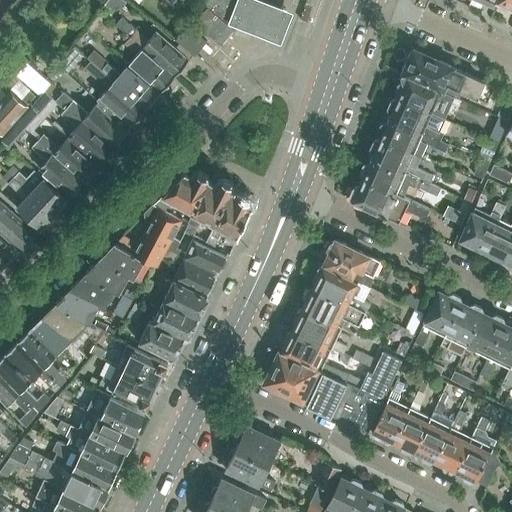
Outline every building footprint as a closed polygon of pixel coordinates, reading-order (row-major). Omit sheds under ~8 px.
[(216,40),(223,45),(224,44),(222,43),(233,29),(235,30),(236,29),(229,23),(227,22),(230,19),(234,14),(238,15),(243,0),(206,0),(191,20),(211,36),(216,40)] [(299,12),(267,0),(243,0),(238,15),(234,14),(230,19),(288,41),(299,12)] [(176,37),(195,54),(207,40),(189,23),(176,37)] [(123,30),(176,75),(189,60),(156,31),(149,40),(133,26),(131,29),(127,25),(123,30)] [(162,91),(176,75),(123,30),(119,34),(127,41),(125,43),(137,54),(129,62),(162,91)] [(7,46),(0,55),(0,63),(14,76),(27,61),(7,46)] [(414,49),(404,73),(452,95),(455,87),(487,101),(495,85),(414,49)] [(94,64),(146,109),(160,93),(127,65),(120,73),(108,63),(106,65),(99,59),(94,64)] [(146,109),(94,64),(91,60),(85,67),(108,87),(100,96),(97,99),(99,101),(130,128),(133,124),(134,123),(138,123),(145,115),(144,111),(146,109)] [(399,94),(398,96),(432,111),(438,98),(451,103),(454,96),(452,95),(404,73),(403,75),(405,82),(400,83),(397,90),(399,94)] [(11,91),(0,103),(0,132),(1,134),(35,96),(28,89),(20,99),(11,91)] [(497,114),(508,119),(511,110),(511,93),(508,91),(497,114)] [(65,104),(67,106),(113,147),(118,142),(121,141),(125,137),(125,133),(127,131),(130,128),(99,101),(96,105),(88,113),(63,92),(55,101),(62,107),(65,104)] [(432,111),(398,96),(397,98),(393,100),(389,107),(392,111),(389,117),(397,120),(397,118),(407,123),(406,125),(416,130),(417,128),(442,139),(443,131),(439,129),(444,116),(432,111)] [(113,147),(67,106),(61,113),(77,126),(69,135),(100,162),(113,147)] [(397,120),(389,117),(387,122),(382,123),(379,130),(381,135),(380,137),(415,152),(422,155),(427,143),(445,151),(449,143),(442,139),(417,128),(416,130),(406,125),(407,123),(397,118),(397,120)] [(38,140),(85,179),(98,165),(67,138),(59,147),(44,134),(38,140)] [(415,152),(380,137),(380,139),(375,140),(372,147),(374,152),(372,157),(431,183),(434,175),(416,167),(422,155),(415,152)] [(85,179),(38,140),(32,147),(48,160),(40,169),(71,195),(85,179)] [(496,145),(490,142),(488,147),(486,146),(485,149),(493,152),(496,145)] [(431,183),(372,157),(369,162),(365,164),(362,171),(364,175),(363,177),(397,192),(397,193),(404,196),(410,184),(437,196),(441,188),(431,183)] [(491,161),(481,157),(474,174),(484,178),(491,161)] [(490,174),(509,183),(511,175),(511,172),(494,164),(490,174)] [(20,170),(14,176),(54,213),(59,209),(60,210),(69,201),(67,199),(68,198),(45,176),(37,185),(20,170)] [(184,173),(162,195),(154,204),(165,210),(171,200),(193,212),(192,213),(193,213),(209,181),(207,176),(208,176),(199,172),(194,174),(193,173),(192,177),(184,173)] [(54,213),(14,176),(9,181),(25,197),(17,206),(41,228),(41,227),(43,229),(52,219),(50,218),(54,213)] [(397,192),(363,177),(359,186),(354,188),(351,195),(353,199),(353,200),(406,225),(413,211),(428,219),(432,210),(404,196),(397,193),(397,192)] [(190,222),(185,231),(193,236),(202,218),(215,225),(232,191),(234,188),(233,188),(232,184),(223,179),(223,180),(219,181),(218,180),(216,185),(209,182),(209,181),(193,213),(189,221),(190,222)] [(215,225),(206,242),(214,246),(217,239),(218,240),(223,229),(238,237),(252,207),(251,206),(248,200),(249,200),(232,191),(215,225)] [(0,232),(20,250),(36,233),(0,200),(0,232)] [(475,244),(484,249),(498,219),(499,219),(506,206),(498,202),(491,215),(475,207),(462,238),(464,239),(465,243),(471,245),(475,244)] [(154,204),(145,213),(146,217),(151,220),(133,252),(153,264),(157,266),(167,247),(173,236),(180,240),(182,236),(179,235),(182,230),(178,228),(182,220),(165,210),(154,204)] [(496,255),(504,259),(511,243),(511,225),(499,219),(498,219),(484,249),(485,249),(486,253),(492,256),(496,255)] [(177,248),(175,252),(184,257),(218,274),(221,268),(224,267),(227,261),(225,258),(226,255),(193,239),(186,253),(177,248)] [(373,275),(380,260),(336,239),(335,240),(331,241),(328,248),(329,252),(329,254),(324,264),(367,285),(370,286),(374,279),(373,275)] [(115,242),(100,258),(135,277),(143,263),(151,268),(153,264),(133,252),(115,242)] [(175,252),(167,247),(163,254),(177,261),(178,258),(182,261),(175,275),(209,292),(213,290),(217,282),(216,278),(218,274),(184,257),(175,252)] [(0,268),(11,258),(0,249),(0,268)] [(100,258),(84,274),(120,292),(128,278),(136,282),(138,278),(135,277),(100,258)] [(313,286),(348,302),(365,311),(370,301),(362,297),(367,285),(324,264),(324,265),(319,266),(316,273),(318,277),(313,286)] [(84,274),(69,289),(105,307),(113,292),(121,297),(123,293),(120,292),(84,274)] [(174,278),(164,300),(199,317),(209,298),(208,298),(208,294),(174,278)] [(307,298),(303,307),(337,324),(352,331),(356,333),(360,324),(365,311),(348,302),(313,286),(313,287),(309,288),(306,295),(307,298)] [(105,307),(69,289),(54,305),(90,322),(97,308),(106,312),(108,309),(105,307)] [(432,327),(446,334),(462,301),(461,301),(459,297),(453,294),(449,295),(440,290),(415,341),(422,345),(432,327)] [(427,303),(415,298),(411,306),(424,311),(427,303)] [(150,319),(150,320),(187,338),(190,336),(199,317),(164,300),(153,321),(150,319)] [(462,354),(467,344),(483,312),(482,311),(481,307),(474,304),(470,305),(462,301),(446,334),(441,344),(462,354)] [(54,305),(45,314),(70,340),(77,346),(89,334),(96,342),(106,330),(90,322),(54,305)] [(351,335),(352,331),(337,324),(303,307),(302,308),(299,310),(295,316),(297,320),(292,329),(327,346),(331,348),(342,352),(347,345),(336,339),(339,330),(347,333),(346,334),(351,335)] [(424,311),(415,309),(405,331),(414,334),(424,311)] [(467,344),(489,355),(504,322),(502,318),(496,315),(491,316),(483,312),(467,344)] [(45,314),(30,329),(55,355),(63,347),(78,362),(86,355),(77,346),(70,340),(45,314)] [(187,338),(150,320),(139,342),(173,358),(176,356),(185,337),(186,338),(187,338)] [(489,355),(511,366),(511,363),(511,326),(504,322),(489,355)] [(55,355),(30,329),(18,341),(57,381),(63,376),(50,363),(56,356),(55,355)] [(316,367),(360,387),(364,379),(326,362),(331,348),(327,346),(292,329),(292,330),(288,331),(285,338),(286,342),(282,351),(316,367)] [(414,334),(405,331),(400,341),(409,345),(414,334)] [(18,341),(5,354),(32,381),(38,374),(51,387),(57,381),(18,341)] [(127,344),(117,366),(158,385),(168,364),(127,344)] [(264,382),(332,414),(368,431),(383,399),(402,359),(383,350),(373,372),(369,371),(364,380),(360,388),(316,367),(282,351),(279,349),(264,382)] [(374,357),(360,350),(356,359),(370,366),(374,357)] [(32,381),(5,354),(0,358),(0,372),(19,393),(33,406),(38,412),(50,399),(32,381)] [(443,366),(432,361),(429,368),(440,374),(443,366)] [(158,385),(117,366),(107,387),(147,407),(158,385)] [(476,381),(454,371),(450,379),(472,389),(476,381)] [(38,412),(33,406),(19,393),(0,372),(0,399),(6,406),(13,399),(26,412),(19,419),(26,427),(38,412)] [(397,379),(392,391),(399,394),(404,383),(397,379)] [(135,433),(145,411),(97,388),(86,409),(94,413),(101,417),(135,433)] [(413,401),(420,404),(426,393),(418,390),(413,401)] [(410,408),(409,408),(407,411),(395,406),(397,402),(396,401),(399,394),(392,391),(373,431),(382,435),(384,439),(389,442),(393,440),(394,441),(410,408)] [(57,395),(45,411),(55,416),(64,398),(57,395)] [(433,411),(441,414),(446,403),(439,399),(433,411)] [(431,418),(430,418),(430,417),(428,421),(416,415),(421,405),(420,404),(413,401),(410,408),(394,441),(402,445),(404,449),(410,451),(414,450),(415,451),(431,418)] [(18,438),(8,428),(0,419),(0,413),(4,409),(0,405),(0,431),(2,434),(13,444),(18,438)] [(86,409),(79,406),(75,415),(95,424),(90,433),(126,451),(135,433),(101,417),(94,413),(86,409)] [(454,420),(462,424),(467,412),(459,409),(454,420)] [(454,420),(441,414),(433,411),(430,418),(431,418),(415,451),(423,455),(425,458),(430,461),(434,460),(435,460),(451,428),(451,427),(454,420)] [(511,414),(510,413),(502,430),(508,433),(511,426),(511,425),(511,414)] [(472,437),(456,470),(464,474),(466,478),(472,481),(476,480),(478,480),(492,451),(479,445),(480,441),(488,423),(486,422),(488,417),(483,415),(481,419),(480,419),(472,437)] [(81,452),(118,469),(126,451),(90,433),(62,420),(57,429),(66,434),(71,436),(67,445),(81,452)] [(458,431),(462,424),(454,420),(451,427),(451,428),(435,460),(444,464),(445,468),(451,471),(455,470),(456,470),(472,437),(458,431)] [(238,443),(236,446),(271,462),(281,440),(247,424),(243,433),(242,433),(239,434),(236,440),(237,443),(238,443)] [(0,443),(8,452),(13,444),(2,434),(0,431),(0,443)] [(45,479),(64,488),(101,505),(109,487),(73,470),(45,457),(18,443),(7,460),(45,479)] [(271,462),(236,446),(235,448),(231,449),(228,455),(230,458),(230,459),(226,468),(260,485),(265,488),(267,484),(262,481),(271,462)] [(493,448),(492,451),(478,480),(487,485),(496,466),(502,463),(493,448)] [(81,452),(73,470),(109,487),(118,469),(81,452)] [(327,468),(322,478),(334,484),(339,474),(327,468)] [(335,511),(336,509),(341,511),(351,511),(363,487),(362,486),(361,483),(354,479),(350,481),(341,476),(337,486),(324,511),(335,511)] [(212,497),(211,499),(237,511),(251,511),(255,505),(251,503),(256,493),(222,477),(217,486),(213,487),(210,493),(212,497)] [(46,501),(56,506),(68,511),(97,511),(101,505),(64,488),(45,479),(36,497),(46,501)] [(376,511),(384,497),(383,496),(382,493),(375,489),(371,491),(363,487),(351,511),(376,511)] [(376,511),(402,511),(405,508),(405,507),(404,506),(403,503),(396,499),(392,501),(384,497),(376,511)] [(237,511),(211,499),(210,502),(209,501),(206,503),(203,509),(204,511),(237,511)] [(306,511),(320,511),(322,508),(311,503),(306,511)]
